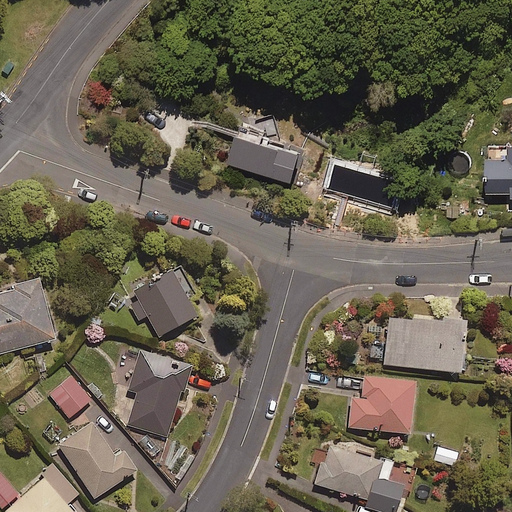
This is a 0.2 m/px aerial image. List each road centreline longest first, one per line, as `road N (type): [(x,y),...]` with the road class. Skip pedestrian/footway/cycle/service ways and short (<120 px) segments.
road 1 (residential): [(0,146),(300,249)]
road 2 (residential): [(300,249),(260,396),(205,511)]
road 3 (residential): [(300,249),(399,265),(511,262)]
road 4 (unclassified): [(0,142),(106,0)]
